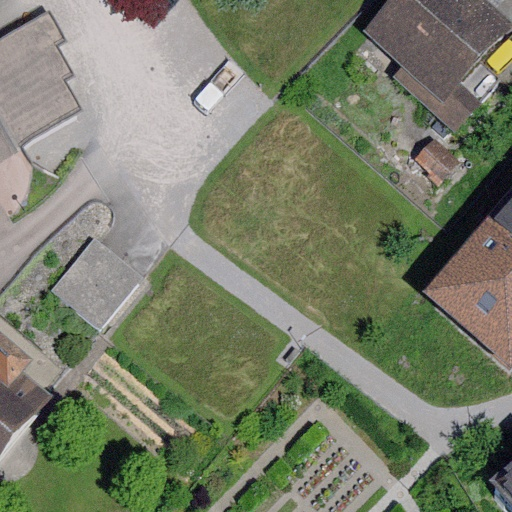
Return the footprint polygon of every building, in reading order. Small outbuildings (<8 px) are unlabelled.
[(0,0),(0,8),(9,0),(0,0)] [(511,74),(511,24),(483,0),(422,0),(382,44),(469,124),(511,74)] [(62,21),(0,52),(0,113),(24,161),(85,129),(62,21)] [(511,203),(428,302),(511,372),(511,203)] [(155,283),(108,245),(63,301),(110,339),(155,283)] [(0,483),(54,415),(0,368),(0,483)]
